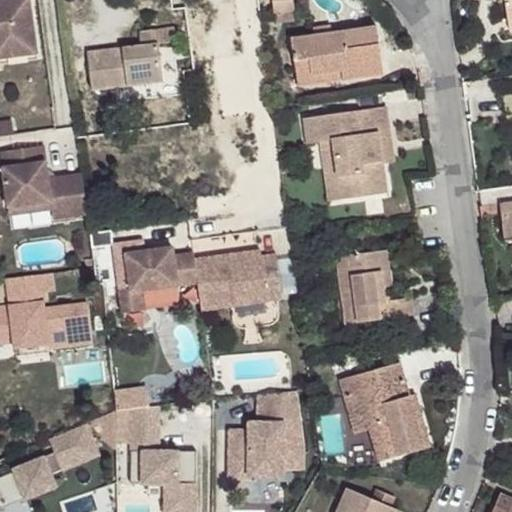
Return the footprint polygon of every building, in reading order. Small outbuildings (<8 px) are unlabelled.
[(30,0),(0,0),(0,58),(37,54),(30,0)] [(293,0),(272,0),(274,12),(276,11),(293,9),(294,9),(293,0)] [(293,9),(276,11),(277,23),(294,21),(293,9)] [(92,91),(163,82),(159,44),(176,42),(174,28),(140,32),(141,46),(87,52),(92,91)] [(315,37),(291,40),(294,61),(309,59),(311,75),(342,71),(343,80),(384,75),(378,28),(332,34),(315,37)] [(314,30),(315,37),(332,34),(331,28),(314,30)] [(309,59),(294,61),(298,87),(343,80),(342,71),(311,75),(309,59)] [(391,136),(387,107),(304,119),(308,144),(321,142),(334,141),(342,200),(388,193),(384,165),(380,137),(391,136)] [(12,121),(0,122),(0,136),(15,135),(12,121)] [(391,136),(380,137),(384,165),(394,163),(391,136)] [(342,200),(334,141),(321,142),(330,202),(342,200)] [(88,215),(83,174),(49,179),(44,146),(0,152),(8,208),(51,202),(53,210),(54,219),(88,215)] [(51,202),(8,208),(9,216),(53,210),(51,202)] [(511,202),(500,204),(501,214),(511,212),(511,202)] [(511,212),(501,214),(505,241),(511,240),(511,212)] [(195,260),(194,253),(175,255),(174,247),(126,254),(130,287),(119,289),(122,314),(145,311),(143,291),(198,284),(195,260)] [(389,250),(379,251),(382,271),(391,270),(389,250)] [(261,251),(195,260),(198,284),(202,311),(283,300),(277,255),(262,257),(261,251)] [(341,293),(346,325),(415,316),(413,298),(391,301),(380,303),(379,290),(389,288),(394,288),(391,270),(382,271),(379,251),(348,256),(353,291),(341,293)] [(337,257),(341,293),(353,291),(348,256),(337,257)] [(10,298),(42,294),(40,275),(7,279),(10,298)] [(379,290),(380,303),(391,301),(389,288),(379,290)] [(11,307),(44,303),(42,294),(10,298),(11,307)] [(49,348),(93,343),(88,304),(44,310),(44,303),(0,308),(0,343),(15,341),(15,348),(48,344),(49,348)] [(400,363),(340,380),(345,398),(360,394),(371,430),(380,462),(431,448),(420,412),(414,413),(400,363)] [(114,392),(117,412),(131,410),(150,407),(148,396),(138,388),(114,392)] [(230,431),(229,482),(250,482),(250,476),(284,477),(284,470),(284,455),(303,455),(304,447),(296,391),(258,395),(258,423),(249,423),(249,431),(230,431)] [(360,394),(345,398),(356,434),(371,430),(360,394)] [(410,396),(414,413),(420,412),(416,395),(410,396)] [(160,452),(160,406),(150,407),(131,410),(131,485),(165,485),(165,511),(196,511),(197,452),(160,452)] [(86,424),(49,439),(55,453),(58,461),(48,466),(45,457),(14,470),(15,471),(0,477),(0,502),(24,493),(26,499),(51,489),(54,481),(52,475),(99,456),(86,424)] [(55,453),(45,457),(48,466),(58,461),(55,453)] [(303,455),(284,455),(284,470),(303,470),(303,455)] [(373,500),(347,489),(337,511),(396,511),(397,510),(391,507),(395,498),(378,490),(373,500)] [(26,499),(24,493),(0,502),(0,507),(1,510),(26,499)] [(511,511),(511,500),(500,495),(492,511),(511,511)]
